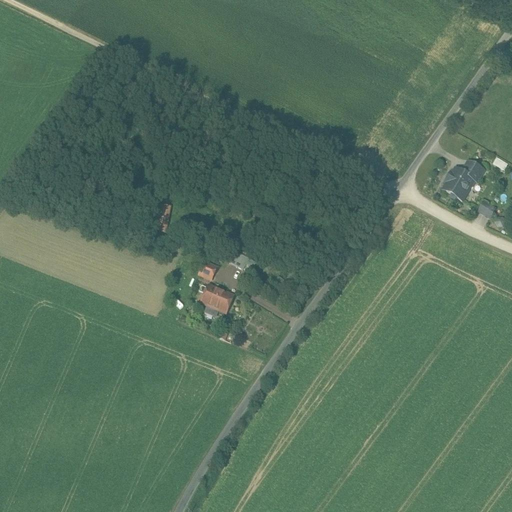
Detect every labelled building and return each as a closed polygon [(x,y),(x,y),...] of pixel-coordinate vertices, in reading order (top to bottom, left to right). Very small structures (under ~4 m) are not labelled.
[(496,158),(492,165),(504,171),(508,164),(496,158)] [(463,176),(455,172),(443,194),(463,205),(469,193),(479,198),(485,187),(478,184),(486,169),(471,161),(463,176)] [(480,202),(476,213),(491,219),(495,207),(480,202)] [(230,261),(241,271),(248,263),(238,253),(230,261)] [(199,276),(211,281),(216,270),(204,265),(199,276)] [(238,299),(205,284),(196,304),(228,319),(238,299)]
